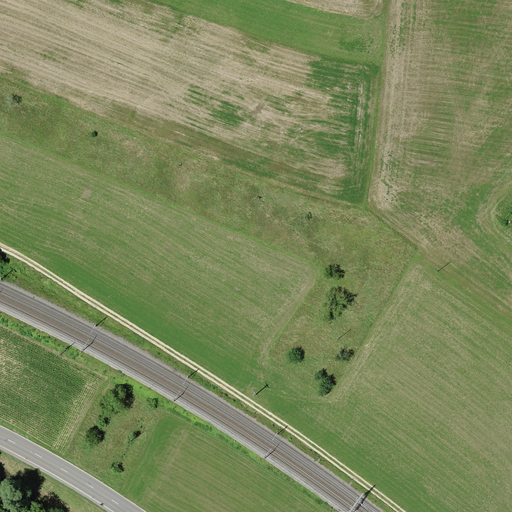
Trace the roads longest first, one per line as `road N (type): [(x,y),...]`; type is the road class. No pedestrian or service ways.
road 1 (track): [(0,247),(166,348),(400,511)]
road 2 (tertiary): [(0,435),(129,511)]
